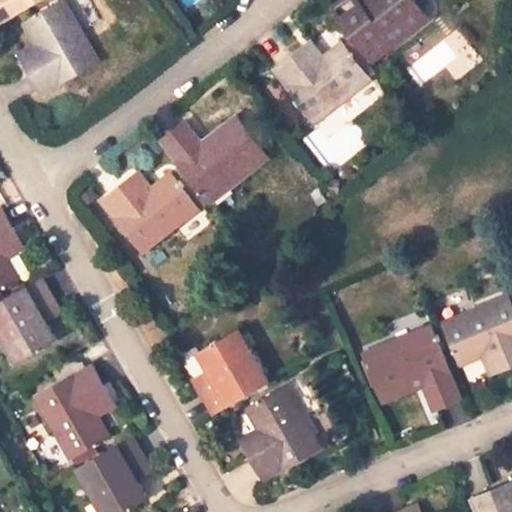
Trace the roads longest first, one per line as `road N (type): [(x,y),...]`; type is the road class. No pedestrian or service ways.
road 1 (residential): [(227,511),(38,184)]
road 2 (residential): [(38,184),(268,0)]
road 3 (residential): [(294,511),(511,419)]
